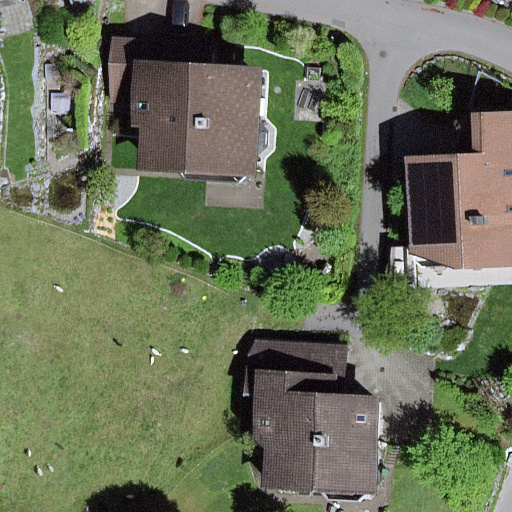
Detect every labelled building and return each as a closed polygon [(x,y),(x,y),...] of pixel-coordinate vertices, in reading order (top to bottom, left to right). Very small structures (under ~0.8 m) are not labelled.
[(268,148),(269,133),(258,122),(261,79),(212,76),(212,71),(210,70),(165,68),(166,46),(121,43),(117,101),(149,103),(148,120),(158,121),(156,166),(184,168),(219,170),(229,157),(253,158),(256,162),(268,148)] [(165,68),(210,70),(211,49),(166,46),(165,68)] [(485,267),(494,258),(511,256),(511,121),(497,122),(498,163),(462,164),(425,165),(428,239),(428,248),(458,247),(458,259),(468,268),(485,267)] [(462,164),(498,163),(497,122),(475,123),(462,164)] [(244,184),(252,176),(253,158),(229,157),(219,170),(184,168),(184,172),(191,181),(244,184)] [(468,268),(458,259),(458,247),(428,248),(428,239),(419,240),(420,261),(428,269),(468,268)] [(373,485),(376,489),(381,404),(337,402),(340,350),(265,346),(258,386),(272,387),(269,438),(281,439),(279,466),(267,478),(278,490),(327,493),(338,483),(373,485)] [(364,502),(373,495),(373,485),(338,483),(327,493),(335,501),(364,502)]
